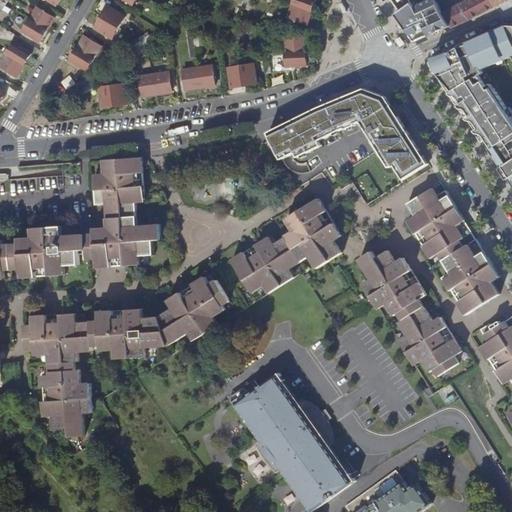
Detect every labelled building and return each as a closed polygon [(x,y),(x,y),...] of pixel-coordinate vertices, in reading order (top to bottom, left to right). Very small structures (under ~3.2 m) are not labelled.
[(295,0),(294,3),(314,10),(317,0),(295,0)] [(414,40),(452,24),(442,13),(437,0),(386,0),(388,2),(390,1),(390,0),(391,0),(400,12),(399,13),(397,14),(414,40)] [(472,18),(496,6),(492,0),(468,0),(451,9),(447,0),(437,0),(442,13),(452,24),(453,25),(472,18)] [(164,6),(170,10),(173,5),(167,2),(164,6)] [(314,10),(294,3),(289,18),(309,24),(314,10)] [(343,3),(340,5),(345,14),(348,12),(343,3)] [(170,10),(164,6),(162,10),(168,14),(170,10)] [(30,20),(47,30),(54,18),(37,7),(30,20)] [(102,17),(119,28),(126,17),(108,7),(102,17)] [(119,28),(102,17),(95,29),(112,39),(119,28)] [(47,30),(30,20),(23,31),(41,41),(47,30)] [(272,32),(272,27),(273,22),(266,21),(262,20),(261,21),(261,25),(260,30),(265,31),(272,32)] [(428,61),(434,71),(448,92),(469,122),(487,149),(511,186),(511,117),(508,111),(509,111),(492,84),(489,87),(481,75),(485,74),(484,71),(498,64),(496,59),(503,56),(505,60),(510,58),(511,57),(511,25),(511,26),(508,26),(506,26),(501,28),(458,47),(458,48),(443,55),(437,57),(437,56),(431,59),(428,61)] [(77,49),(94,59),(102,46),(84,36),(77,49)] [(287,53),(307,52),(306,37),(286,39),(287,53)] [(152,40),(146,44),(150,48),(155,45),(152,40)] [(7,54),(24,64),(31,53),(14,43),(7,54)] [(87,70),(94,59),(77,49),(70,60),(87,70)] [(139,49),(133,52),(136,57),(142,53),(139,49)] [(307,52),(287,53),(288,66),(308,65),(307,52)] [(24,64),(7,54),(0,65),(0,67),(16,77),(24,64)] [(243,66),(245,86),(258,85),(255,64),(243,66)] [(245,86),(243,66),(230,68),(233,88),(245,86)] [(199,69),(202,90),(217,87),(214,67),(199,69)] [(202,90),(199,69),(184,72),(187,92),(202,90)] [(155,76),(158,96),(173,93),(170,73),(155,76)] [(158,96),(155,76),(140,78),(143,98),(158,96)] [(113,86),(116,107),(129,105),(126,85),(113,86)] [(116,107),(113,86),(100,89),(103,109),(116,107)] [(269,133),(283,159),(287,157),(297,152),(299,157),(323,145),(321,140),(362,120),(383,155),(390,166),(395,163),(405,179),(429,164),(403,121),(397,112),(395,109),(388,97),(366,89),(320,108),(288,124),(274,131),(269,133)] [(143,158),(105,161),(106,175),(96,176),(98,206),(108,206),(109,230),(95,231),(96,234),(87,235),(87,243),(94,243),(95,254),(92,254),(92,259),(97,259),(98,268),(117,267),(142,265),(141,256),(156,255),(155,241),(163,240),(162,226),(140,227),(138,203),(146,202),(145,182),(143,158)] [(417,217),(409,221),(419,237),(432,258),(438,254),(451,273),(444,278),(458,299),(468,315),(500,295),(493,283),(501,277),(466,223),(446,191),(437,196),(433,190),(409,205),(417,217)] [(270,293),(296,277),(290,269),(311,256),(319,269),(344,253),(336,240),(344,235),(330,214),(320,198),(288,218),(295,231),(275,244),(270,237),(255,246),(233,260),(253,292),(265,284),(270,293)] [(87,243),(87,235),(64,236),(63,227),(33,229),(34,239),(20,239),(20,244),(3,245),(3,241),(0,240),(0,278),(6,278),(5,269),(22,267),(23,277),(48,275),(66,274),(66,264),(80,263),(80,254),(88,253),(87,243)] [(415,274),(403,257),(397,261),(390,249),(383,254),(379,256),(375,250),(360,259),(372,278),(364,284),(379,308),(387,304),(395,316),(399,313),(404,319),(399,322),(407,335),(400,340),(416,365),(423,360),(431,372),(435,369),(440,376),(461,363),(456,356),(464,352),(452,333),(440,316),(435,319),(422,299),(429,295),(415,274)] [(196,340),(221,324),(216,315),(228,307),(225,303),(232,299),(218,276),(211,281),(206,274),(184,288),(169,298),(173,305),(160,313),(144,315),(143,306),(125,307),(99,309),(99,318),(76,319),(76,311),(57,312),(33,314),(33,323),(25,323),(26,349),(35,348),(36,354),(50,353),(52,374),(43,374),(44,392),(46,416),(55,415),(56,429),(69,428),(70,437),(85,436),(83,413),(98,412),(96,382),(86,383),(85,368),(80,369),(79,360),(84,360),(84,351),(93,350),(93,344),(102,344),(102,349),(116,348),(117,358),(146,356),(146,346),(170,344),(190,332),(196,340)] [(511,317),(502,324),(500,320),(494,324),(493,322),(481,330),(489,342),(481,347),(495,368),(505,384),(511,380),(511,413),(510,415),(511,418),(511,317)] [(263,383),(260,385),(255,379),(229,397),(234,403),(260,441),(257,443),(259,447),(263,454),(266,459),(269,463),(272,467),(277,472),(283,468),(292,481),(303,497),(314,511),(317,510),(358,481),(354,475),(347,465),(331,443),(335,444),(335,442),(335,439),(335,436),(335,432),(334,430),(333,427),(332,423),(331,421),(329,419),(332,417),(331,415),(327,409),(324,411),(321,408),(319,406),(316,403),(313,401),(310,400),(307,399),(305,398),(303,398),(302,400),(301,402),(288,384),(279,372),(263,383)] [(430,388),(425,391),(426,393),(427,394),(429,398),(435,394),(430,388)] [(361,511),(404,482),(397,472),(348,506),(351,511),(361,511)] [(420,511),(433,504),(417,483),(414,482),(407,487),(404,482),(361,511),(420,511)]
